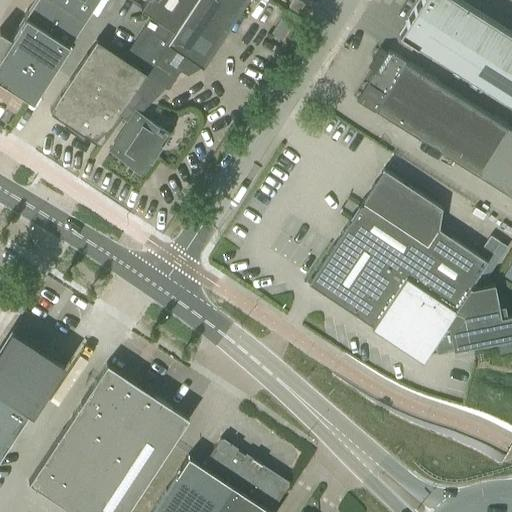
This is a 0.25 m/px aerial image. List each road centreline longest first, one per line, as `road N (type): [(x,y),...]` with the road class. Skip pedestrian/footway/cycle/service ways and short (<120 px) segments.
road 1 (unclassified): [(159,288),(346,0)]
road 2 (tertiary): [(419,511),(255,358),(159,288)]
road 3 (tertiary): [(159,288),(0,184)]
